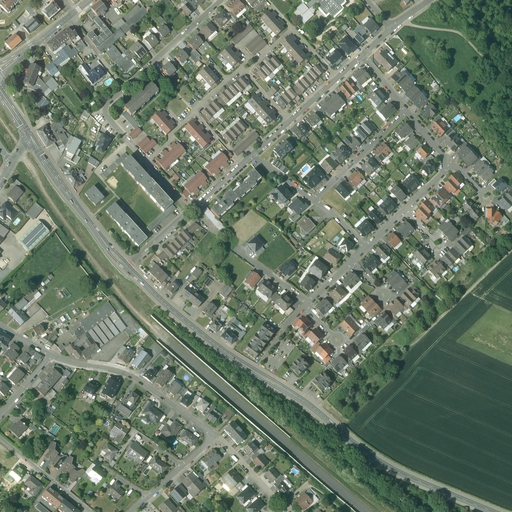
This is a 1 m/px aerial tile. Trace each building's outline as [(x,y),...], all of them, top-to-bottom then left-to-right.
[(4,0),(5,0),(0,5),(0,6),(7,14),(13,8),(12,7),(14,6),(15,6),(21,1),(20,0),(4,0)] [(195,2),(193,0),(191,0),(189,2),(193,6),(195,9),(199,6),(195,2)] [(240,4),(236,0),(235,0),(231,4),(240,13),(244,9),(240,4)] [(313,0),(307,5),(308,6),(311,9),(313,8),(316,5),(326,16),(329,14),(333,18),(342,10),(340,7),(345,3),(342,0),(313,0)] [(248,9),(242,2),(240,4),(244,9),(246,11),(248,9)] [(106,11),(100,3),(91,10),(91,11),(97,18),(100,16),(101,17),(105,14),(104,13),(106,11)] [(59,11),(53,4),(43,13),(49,20),(59,11)] [(240,13),(231,4),(227,8),(231,12),(235,17),(240,13)] [(294,14),(305,25),(314,16),(312,14),(313,14),(313,13),(314,12),(314,11),(314,9),(313,8),(311,9),(308,6),(306,7),(303,4),(297,10),(298,11),(294,14)] [(190,8),(187,5),(181,10),(187,17),(194,11),(190,8)] [(144,8),(125,25),(128,28),(130,30),(148,14),(144,8)] [(195,19),(200,15),(197,10),(191,15),(195,19)] [(97,18),(91,11),(87,15),(92,22),(93,21),(97,18)] [(229,19),(223,12),(220,14),(217,18),(216,17),(214,20),(220,27),(229,19)] [(235,17),(231,12),(229,14),(231,17),(235,21),(237,19),(235,17)] [(268,12),(260,19),(264,24),(275,14),(273,12),(270,15),(268,12)] [(275,14),(264,24),(268,28),(276,21),(274,19),(277,16),(275,14)] [(97,18),(93,21),(99,29),(104,26),(97,18)] [(33,19),(23,28),(29,35),(40,26),(33,19)] [(121,19),(112,27),(116,31),(118,29),(125,24),(121,19)] [(371,35),(379,28),(371,20),(364,27),(367,30),(371,35)] [(276,21),(268,28),(272,32),(283,23),(281,21),(278,24),(276,21)] [(283,23),(272,32),(276,37),(284,30),(282,28),(285,25),(283,23)] [(215,31),(209,24),(201,31),(207,38),(215,31)] [(125,25),(119,30),(122,34),(128,28),(125,25)] [(111,35),(104,26),(99,29),(103,34),(97,39),(94,41),(98,46),(112,35),(111,35)] [(163,26),(156,32),(157,33),(163,39),(169,33),(164,27),(163,26)] [(365,32),(361,27),(358,29),(364,36),(366,34),(365,32)] [(72,34),(69,29),(64,34),(69,40),(71,43),(78,37),(74,33),(72,34)] [(116,31),(111,35),(112,35),(98,46),(96,48),(100,54),(123,35),(122,34),(119,30),(118,29),(116,31)] [(364,36),(358,29),(354,33),(357,36),(354,39),(360,45),(364,41),(362,38),(364,36)] [(207,38),(201,31),(198,34),(203,40),(204,41),(207,38)] [(63,32),(54,39),(60,47),(63,45),(69,40),(64,34),(63,32)] [(92,33),(86,37),(91,43),(94,41),(97,39),(93,35),(93,34),(93,33),(92,33)] [(15,35),(5,44),(11,51),(21,42),(15,35)] [(151,36),(149,38),(148,37),(144,41),(151,49),(158,43),(153,38),(151,36)] [(196,36),(187,44),(193,51),(194,51),(195,51),(202,44),(203,44),(201,42),(196,36)] [(78,37),(71,43),(73,45),(75,44),(80,40),(78,37)] [(287,37),(280,44),(284,48),(294,39),(293,37),(290,39),(287,37)] [(60,47),(54,39),(46,46),(53,53),(60,47)] [(294,39),(284,48),(288,53),(295,46),(293,44),(296,41),(294,39)] [(349,56),(356,49),(351,44),(346,39),(339,45),(344,50),(348,55),(349,56)] [(144,41),(141,43),(149,51),(151,49),(144,41)] [(146,53),(137,43),(129,50),(133,55),(135,54),(140,59),(146,53)] [(71,51),(67,47),(65,47),(63,45),(60,47),(62,50),(68,58),(69,60),(74,56),(71,51)] [(231,45),(220,55),(224,59),(232,52),(230,50),(233,47),(231,45)] [(298,48),(295,46),(288,53),(292,57),(302,47),(301,45),(298,48)] [(62,50),(60,47),(53,53),(54,55),(58,52),(58,53),(62,50)] [(76,47),(71,51),(74,56),(80,52),(76,47)] [(121,56),(114,47),(109,51),(105,54),(113,63),(114,63),(120,58),(119,57),(121,56)] [(302,47),(292,57),(296,61),(303,54),(301,52),(304,50),(302,47)] [(62,50),(58,53),(61,57),(65,61),(68,58),(62,50)] [(180,53),(175,57),(178,61),(179,61),(181,64),(188,58),(182,51),(180,53)] [(340,56),(336,51),(331,55),(339,64),(344,60),(340,56)] [(232,52),(224,59),(228,64),(239,54),(237,52),(234,55),(232,52)] [(385,52),(377,60),(382,66),(390,59),(387,56),(388,55),(385,52)] [(239,54),(228,64),(232,68),(235,65),(240,61),(238,59),(241,56),(239,54)] [(303,54),(296,61),(300,66),(304,62),(308,58),(310,56),(308,54),(305,57),(303,54)] [(334,68),(339,64),(331,55),(327,60),(331,64),(334,68)] [(274,57),(272,59),(269,56),(267,58),(276,69),(281,65),(274,57)] [(61,57),(55,61),(59,66),(65,61),(61,57)] [(122,60),(116,65),(123,74),(133,66),(128,60),(126,57),(123,59),(122,60)] [(276,69),(267,58),(265,60),(267,63),(265,65),(272,73),(276,69)] [(390,59),(382,66),(388,72),(397,64),(394,61),(392,62),(390,59)] [(56,68),(52,64),(46,69),(52,77),(58,72),(56,68)] [(173,68),(169,64),(165,68),(164,67),(162,70),(169,78),(176,71),(173,68)] [(272,73),(265,65),(263,67),(260,64),(258,66),(268,77),(272,73)] [(41,69),(31,65),(28,72),(37,76),(41,69)] [(318,66),(317,65),(313,69),(320,77),(324,73),(320,69),(318,66)] [(268,77),(258,66),(256,68),(259,71),(256,73),(259,77),(263,81),(268,77)] [(90,73),(87,69),(83,73),(92,85),(105,76),(98,67),(90,73)] [(206,67),(199,74),(203,79),(210,72),(206,67)] [(320,77),(313,69),(308,73),(309,74),(315,81),(320,77)] [(370,78),(363,70),(359,74),(366,82),(370,78)] [(37,76),(28,72),(23,84),(29,86),(32,88),(37,77),(37,76)] [(210,72),(203,79),(207,83),(214,76),(210,72)] [(401,76),(397,72),(391,77),(395,81),(401,76)] [(395,81),(395,82),(400,87),(408,78),(404,73),(401,76),(395,81)] [(315,81),(309,74),(305,78),(311,85),(316,81),(315,81)] [(366,82),(359,74),(354,77),(357,81),(361,86),(366,82)] [(214,76),(207,83),(211,88),(217,82),(218,81),(214,76)] [(41,81),(37,77),(32,88),(29,86),(28,89),(43,95),(48,89),(41,81)] [(48,79),(46,77),(41,81),(48,89),(53,85),(51,83),(48,79)] [(246,82),(242,78),(238,82),(244,89),(249,85),(246,82)] [(311,85),(305,78),(300,82),(307,89),(311,85)] [(408,78),(400,87),(404,91),(405,91),(412,84),(413,83),(408,78)] [(57,85),(54,81),(51,83),(53,85),(48,89),(50,91),(57,85)] [(361,86),(357,81),(355,83),(357,86),(361,90),(363,88),(361,86)] [(217,82),(211,88),(213,90),(219,84),(217,82)] [(244,89),(238,82),(233,86),(239,93),(240,93),(244,89)] [(307,89),(300,82),(296,86),(297,87),(299,89),(303,93),(307,89)] [(355,88),(350,82),(345,86),(353,95),(358,91),(355,88)] [(151,84),(124,109),(125,111),(130,117),(158,92),(151,84)] [(412,84),(405,91),(407,93),(413,88),(414,87),(412,84)] [(233,86),(232,85),(228,89),(235,97),(239,93),(233,86)] [(353,95),(345,86),(341,90),(345,95),(348,99),(349,99),(353,95)] [(413,88),(407,93),(405,95),(407,97),(415,90),(413,88)] [(235,97),(228,89),(224,93),(231,101),(235,97)] [(292,91),(291,89),(286,93),(293,101),(295,99),(298,102),(300,100),(298,97),(294,93),(292,91)] [(407,97),(412,102),(420,94),(416,89),(415,90),(407,97)] [(375,94),(370,98),(374,102),(382,95),(378,91),(375,94)] [(373,92),(366,98),(368,100),(370,98),(375,94),(373,92)] [(231,101),(224,93),(219,97),(223,101),(226,105),(231,101)] [(293,101),(286,93),(282,97),(291,108),(293,106),(291,103),(293,101)] [(250,101),(247,104),(251,108),(259,101),(257,99),(260,96),(258,94),(255,97),(250,101)] [(420,94),(412,102),(416,107),(417,107),(425,98),(420,94)] [(348,99),(345,95),(343,97),(349,104),(351,102),(351,101),(349,99),(348,99)] [(382,95),(374,102),(378,107),(383,103),(386,100),(382,95)] [(42,96),(35,104),(39,108),(46,100),(42,96)] [(337,96),(330,102),(338,111),(345,104),(340,99),(337,96)] [(291,108),(282,97),(277,101),(280,104),(284,109),(287,107),(289,110),(291,108)] [(425,98),(417,107),(419,109),(427,101),(425,98)] [(215,101),(210,105),(217,113),(222,109),(215,101)] [(261,103),(259,101),(251,108),(255,112),(266,103),(264,101),(261,103)] [(338,111),(330,102),(323,108),(323,109),(326,112),(330,117),(338,111)] [(266,103),(255,112),(259,117),(267,110),(265,108),(268,105),(266,103)] [(383,103),(378,107),(376,109),(378,111),(385,105),(383,103)] [(387,107),(380,113),(386,120),(396,111),(390,104),(387,107)] [(217,113),(210,105),(206,109),(213,117),(217,113)] [(385,105),(378,111),(380,113),(387,107),(385,105)] [(431,105),(421,114),(427,120),(432,115),(434,116),(438,112),(431,105)] [(241,116),(246,112),(242,108),(237,111),(241,116)] [(213,117),(206,109),(201,113),(202,115),(207,119),(208,121),(213,117)] [(269,112),(267,110),(259,117),(263,121),(274,111),(272,109),(269,112)] [(130,117),(125,111),(121,115),(135,130),(137,128),(139,126),(130,117)] [(274,111),(263,121),(267,126),(270,123),(275,119),(273,116),(276,114),(274,111)] [(158,112),(151,119),(155,123),(165,114),(163,112),(160,114),(158,112)] [(165,114),(155,123),(158,128),(166,121),(164,119),(167,116),(165,114)] [(315,114),(311,118),(316,124),(321,120),(315,114)] [(439,116),(433,122),(436,125),(440,121),(442,119),(439,116)] [(316,124),(311,118),(306,122),(307,123),(311,127),(312,128),(316,124)] [(194,119),(184,128),(187,133),(195,126),(193,124),(196,121),(194,119)] [(167,123),(166,121),(158,128),(162,132),(172,122),(170,120),(167,123)] [(247,128),(240,121),(235,125),(242,132),(247,128)] [(440,121),(436,125),(432,129),(436,133),(444,125),(440,121)] [(172,122),(162,132),(166,136),(173,129),(171,127),(174,124),(172,122)] [(369,126),(366,123),(361,127),(369,135),(374,131),(374,130),(369,126)] [(405,124),(399,129),(400,130),(397,134),(402,139),(406,135),(411,130),(410,130),(405,124)] [(195,126),(187,133),(191,137),(201,127),(199,125),(196,128),(195,126)] [(242,132),(235,125),(231,129),(238,136),(242,132)] [(448,129),(444,125),(436,133),(440,137),(444,134),(448,130),(448,129)] [(46,126),(36,132),(41,140),(49,135),(48,132),(47,132),(49,131),(46,126)] [(303,127),(302,126),(298,130),(303,136),(308,132),(307,131),(303,127)] [(201,127),(191,137),(195,141),(202,134),(201,132),(203,130),(201,127)] [(369,135),(361,127),(356,132),(359,135),(364,140),(369,135)] [(450,128),(448,129),(448,130),(444,134),(447,137),(453,131),(450,128)] [(238,136),(231,129),(227,133),(234,140),(238,136)] [(303,136),(298,130),(293,133),(294,135),(298,139),(299,140),(303,136)] [(453,131),(447,137),(449,139),(453,135),(454,135),(456,133),(453,131)] [(54,133),(50,136),(51,138),(52,137),(55,141),(59,139),(58,137),(57,138),(54,133)] [(234,140),(227,133),(222,137),(229,144),(234,140)] [(60,135),(58,137),(59,139),(61,143),(67,139),(66,138),(64,135),(63,134),(60,135)] [(97,151),(102,155),(111,140),(102,134),(102,135),(98,141),(100,142),(99,143),(97,146),(99,148),(97,151)] [(202,134),(195,141),(199,145),(209,136),(207,134),(204,136),(202,134)] [(49,135),(41,140),(46,149),(56,143),(55,141),(52,137),(51,138),(50,136),(49,135)] [(449,139),(445,143),(449,148),(458,139),(454,135),(453,135),(449,139)] [(67,139),(61,143),(63,145),(65,148),(67,145),(71,136),(70,136),(66,138),(67,139)] [(209,136),(199,145),(202,149),(210,143),(208,141),(211,138),(209,136)] [(353,138),(353,137),(350,140),(349,141),(350,143),(348,145),(354,151),(360,145),(356,141),(355,139),(353,138)] [(413,137),(410,140),(405,144),(407,146),(411,150),(412,151),(414,148),(415,148),(415,147),(416,147),(419,143),(413,137)] [(74,139),(70,146),(67,152),(74,155),(74,156),(77,150),(81,142),(74,139)] [(458,139),(449,148),(453,152),(458,148),(462,144),(461,143),(458,139)] [(289,142),(288,144),(285,141),(274,152),(276,154),(274,156),(277,159),(279,157),(280,159),(281,157),(282,159),(286,155),(287,153),(288,154),(292,150),(290,149),(292,148),(290,147),(292,145),(289,142)] [(464,141),(461,143),(462,144),(458,148),(460,150),(466,144),(464,141)] [(178,145),(176,146),(173,143),(171,145),(181,156),(185,152),(178,145)] [(460,150),(462,152),(465,149),(466,149),(468,146),(466,144),(460,150)] [(181,156),(171,145),(169,147),(172,151),(170,152),(176,160),(181,156)] [(388,149),(384,145),(379,149),(387,157),(391,153),(388,149)] [(345,151),(342,147),(342,148),(339,150),(337,152),(345,160),(349,155),(345,151)] [(430,153),(424,147),(423,148),(418,153),(423,157),(424,156),(426,158),(430,153)] [(379,149),(374,154),(377,156),(382,161),(382,162),(387,157),(379,149)] [(462,152),(458,156),(464,161),(471,154),(466,149),(465,149),(462,152)] [(170,152),(168,154),(165,151),(163,153),(172,163),(176,160),(170,152)] [(67,152),(64,158),(71,162),(74,155),(67,152)] [(345,160),(337,152),(333,155),(333,156),(337,159),(341,164),(345,160)] [(124,153),(99,176),(103,180),(128,157),(124,153)] [(172,163),(163,153),(161,155),(163,158),(162,160),(168,167),(172,163)] [(223,156),(221,153),(217,157),(226,167),(228,165),(226,163),(228,161),(227,160),(223,156)] [(476,160),(471,154),(464,161),(469,167),(473,164),(477,160),(476,160)] [(151,181),(129,157),(120,165),(142,189),(151,181)] [(226,167),(217,157),(213,161),(219,168),(221,167),(224,170),(226,167)] [(431,157),(425,163),(427,165),(430,162),(434,159),(431,157)] [(479,157),(476,160),(477,160),(473,164),(475,166),(479,162),(481,160),(479,157)] [(168,167),(162,160),(160,161),(157,158),(155,160),(157,162),(161,167),(164,171),(168,167)] [(331,162),(328,159),(323,165),(325,167),(330,172),(336,167),(331,162)] [(372,160),(371,159),(367,164),(374,172),(379,167),(372,160)] [(219,168),(213,161),(209,165),(218,175),(220,173),(217,170),(219,168)] [(286,166),(276,162),(274,167),(286,172),(288,169),(285,168),(286,166)] [(427,165),(425,166),(425,167),(422,170),(429,176),(435,170),(435,166),(430,162),(427,165)] [(475,166),(473,168),(475,170),(481,164),(479,162),(475,166)] [(475,170),(474,171),(478,177),(479,176),(487,168),(482,163),(481,164),(475,170)] [(374,172),(367,164),(362,168),(363,169),(368,175),(370,176),(374,172)] [(218,175),(209,165),(204,168),(207,171),(211,175),(211,176),(213,174),(215,177),(218,175)] [(313,165),(301,177),(304,180),(316,168),(313,165)] [(487,168),(479,176),(484,181),(485,180),(491,174),(493,172),(488,167),(487,168)] [(316,168),(304,180),(305,181),(304,182),(304,183),(306,185),(307,185),(308,184),(312,188),(315,185),(315,184),(318,182),(319,182),(324,177),(316,168)] [(238,187),(232,193),(230,191),(224,197),(225,198),(219,203),(217,202),(215,204),(216,205),(210,211),(217,219),(232,206),(231,205),(237,200),(238,201),(256,185),(254,184),(260,179),(253,170),(246,176),(248,178),(242,184),(240,181),(236,185),(238,187)] [(429,176),(422,170),(420,172),(426,178),(429,176)] [(357,171),(352,175),(360,183),(364,179),(359,174),(357,171)] [(69,172),(67,174),(68,175),(65,177),(69,183),(77,178),(75,175),(73,172),(72,172),(70,174),(69,172)] [(202,175),(200,172),(196,176),(205,187),(207,185),(204,182),(206,180),(202,175)] [(491,174),(485,180),(487,182),(493,176),(491,174)] [(360,183),(352,175),(348,180),(350,182),(355,187),(356,187),(360,183)] [(422,181),(416,175),(413,178),(419,184),(422,181)] [(455,175),(449,180),(451,181),(457,188),(462,183),(460,181),(455,175)] [(205,187),(196,176),(191,180),(198,187),(200,186),(203,189),(205,187)] [(413,178),(412,177),(408,181),(415,189),(420,185),(419,184),(413,178)] [(77,178),(69,183),(73,189),(76,187),(77,188),(81,186),(80,184),(81,184),(78,180),(77,178)] [(19,182),(15,179),(11,183),(15,187),(19,182)] [(198,187),(191,180),(187,184),(197,194),(199,192),(196,189),(198,187)] [(494,180),(489,186),(494,191),(496,190),(493,187),(497,183),(494,180)] [(497,183),(493,187),(496,190),(500,193),(507,186),(500,180),(497,183)] [(172,205),(151,181),(142,189),(163,213),(172,205)] [(408,181),(403,185),(404,186),(410,192),(411,193),(415,189),(408,181)] [(451,181),(446,186),(446,187),(452,192),(454,194),(459,189),(457,188),(451,181)] [(348,184),(346,182),(344,184),(352,192),(354,190),(348,184)] [(197,194),(187,184),(183,187),(186,190),(190,195),(192,193),(194,196),(197,194)] [(344,184),(338,189),(346,197),(352,192),(344,184)] [(404,186),(402,189),(403,191),(407,195),(410,192),(404,186)] [(15,187),(7,196),(15,203),(23,194),(17,189),(15,187)] [(93,187),(85,195),(95,207),(104,199),(93,187)] [(272,196),(277,201),(278,200),(287,192),(282,187),(277,191),(272,196)] [(396,188),(391,193),(396,198),(400,203),(401,203),(406,198),(401,193),(396,188)] [(346,197),(338,189),(336,191),(344,199),(346,197)] [(441,190),(436,195),(445,204),(450,199),(447,196),(442,190),(441,190)] [(287,192),(278,200),(283,205),(288,201),(293,196),(288,191),(287,192)] [(436,195),(432,200),(437,206),(440,208),(445,204),(436,195)] [(511,203),(506,197),(501,202),(502,203),(508,210),(511,205),(511,203)] [(393,200),(392,198),(389,200),(396,206),(398,204),(393,200)] [(389,200),(389,199),(384,203),(392,211),(396,207),(396,206),(389,200)] [(303,205),(298,200),(293,204),(289,208),(292,211),(293,210),(297,214),(298,216),(299,215),(308,207),(305,203),(303,205)] [(466,207),(464,209),(467,212),(468,211),(469,213),(474,208),(475,207),(471,204),(472,203),(470,202),(466,207)] [(384,203),(380,207),(381,208),(387,215),(388,215),(392,211),(384,203)] [(426,203),(421,208),(422,209),(428,216),(429,215),(434,211),(431,208),(426,203)] [(508,210),(502,203),(500,206),(506,212),(508,210)] [(12,209),(5,204),(0,210),(0,217),(3,220),(8,215),(12,219),(17,213),(12,209)] [(33,222),(43,210),(35,204),(26,216),(33,222)] [(125,216),(114,204),(106,212),(116,224),(125,216)] [(172,206),(146,228),(150,232),(175,209),(172,206)] [(225,228),(207,208),(203,212),(220,232),(225,228)] [(387,215),(381,208),(379,210),(385,217),(387,215)] [(422,209),(417,214),(422,219),(425,222),(430,217),(429,215),(428,216),(422,209)] [(385,217),(379,210),(376,212),(383,219),(385,217)] [(471,215),(470,217),(473,220),(474,219),(476,221),(482,216),(477,212),(478,211),(477,210),(471,215)] [(504,217),(498,210),(496,212),(502,218),(502,219),(504,217)] [(376,212),(375,211),(372,213),(370,212),(369,214),(369,216),(378,225),(383,220),(383,219),(376,212)] [(495,211),(488,211),(488,218),(489,218),(489,220),(488,221),(489,223),(490,223),(492,223),(493,224),(496,221),(497,222),(500,219),(502,218),(496,212),(495,211)] [(297,214),(290,220),(294,223),(301,217),(299,215),(298,216),(297,214)] [(125,216),(116,224),(138,248),(147,240),(125,216)] [(309,222),(305,217),(297,224),(304,231),(307,235),(315,227),(310,221),(309,222)] [(504,217),(502,219),(502,218),(500,219),(504,222),(505,221),(505,222),(505,226),(509,222),(504,217)] [(38,221),(17,242),(29,254),(50,233),(38,221)] [(368,224),(366,221),(361,225),(369,233),(373,229),(368,224)] [(406,223),(404,225),(402,227),(402,226),(402,227),(409,235),(414,231),(411,227),(407,223),(406,223)] [(441,231),(445,236),(454,228),(449,223),(447,225),(441,231)] [(9,232),(0,224),(0,236),(4,239),(9,232)] [(369,233),(361,225),(357,229),(360,232),(365,237),(369,233)] [(402,227),(400,229),(400,228),(398,231),(402,236),(405,239),(409,235),(402,227)] [(454,228),(445,236),(450,241),(456,235),(458,233),(454,228)] [(468,229),(462,234),(465,237),(471,232),(468,229)] [(185,231),(180,235),(187,242),(192,238),(189,236),(185,231)] [(393,234),(387,240),(393,247),(394,248),(400,242),(398,240),(394,236),(393,234)] [(187,242),(180,235),(176,239),(183,246),(187,242)] [(456,235),(450,240),(453,243),(458,237),(456,235)] [(256,238),(248,246),(255,253),(261,248),(263,246),(256,238)] [(472,246),(464,238),(460,242),(467,250),(472,246)] [(183,246),(176,239),(172,243),(179,250),(183,246)] [(340,247),(340,248),(346,252),(348,253),(353,246),(345,240),(340,247)] [(393,247),(387,240),(385,242),(391,249),(393,247)] [(467,250),(460,242),(455,246),(456,247),(460,251),(463,254),(467,250)] [(172,243),(168,247),(175,255),(179,251),(179,250),(172,243)] [(337,249),(333,246),(331,250),(338,255),(341,252),(337,249)] [(383,248),(381,246),(376,251),(377,253),(382,258),(383,259),(385,257),(389,257),(389,254),(388,253),(383,248)] [(175,255),(168,247),(163,251),(164,252),(167,256),(170,259),(175,255)] [(261,248),(255,253),(258,257),(264,251),(261,248)] [(458,253),(454,249),(452,251),(458,258),(460,256),(458,253)] [(338,255),(331,250),(325,258),(335,266),(341,258),(338,255)] [(414,256),(413,257),(419,263),(428,254),(424,251),(424,250),(421,253),(419,251),(414,256)] [(451,250),(447,255),(454,263),(459,258),(458,258),(452,251),(451,250)] [(428,254),(419,263),(423,267),(432,259),(428,254)] [(447,255),(442,259),(443,259),(447,264),(450,267),(454,263),(447,255)] [(373,258),(372,256),(368,260),(375,268),(380,264),(377,262),(373,258)] [(375,268),(368,260),(363,265),(368,269),(371,272),(375,268)] [(322,265),(317,261),(313,266),(324,275),(328,269),(322,265)] [(437,262),(433,267),(441,275),(445,271),(446,271),(441,267),(437,262)] [(295,269),(289,263),(280,271),(286,277),(287,275),(294,269),(295,269)] [(155,265),(148,272),(152,277),(160,269),(155,265)] [(445,266),(443,265),(441,267),(446,271),(445,271),(447,273),(450,271),(445,266)] [(324,275),(313,266),(309,272),(315,275),(321,280),(324,275)] [(433,267),(429,271),(437,279),(441,275),(433,267)] [(160,269),(152,277),(156,281),(164,273),(160,269)] [(202,272),(198,269),(197,269),(192,276),(196,279),(197,280),(202,273),(202,272)] [(294,269),(287,275),(290,278),(296,272),(294,269)] [(421,273),(419,275),(421,278),(427,272),(425,269),(421,273)] [(250,272),(244,279),(247,281),(252,274),(250,272)] [(394,272),(387,278),(389,280),(396,274),(394,272)] [(164,273),(156,281),(161,285),(161,284),(166,280),(168,278),(164,273)] [(247,281),(245,283),(252,288),(260,278),(253,273),(252,274),(247,281)] [(352,273),(348,277),(355,285),(360,281),(357,279),(353,274),(352,273)] [(389,280),(387,282),(392,287),(401,279),(396,274),(389,280)] [(313,281),(307,277),(307,278),(304,281),(302,282),(301,284),(301,286),(308,292),(311,288),(311,289),(313,286),(312,286),(315,283),(313,281)] [(348,277),(344,281),(349,287),(351,289),(355,285),(348,277)] [(208,278),(203,285),(207,288),(212,281),(208,278)] [(420,282),(416,278),(412,282),(416,286),(420,282)] [(401,279),(392,287),(397,292),(399,290),(405,284),(401,279)] [(260,289),(258,291),(263,295),(271,286),(265,282),(264,283),(260,289)] [(172,283),(166,291),(172,295),(178,288),(172,283)] [(198,291),(189,284),(187,287),(195,294),(198,291)] [(405,284),(399,290),(401,292),(407,286),(405,284)] [(232,289),(227,286),(220,295),(224,299),(232,289)] [(276,290),(271,286),(263,295),(268,299),(275,292),(276,290)] [(195,294),(187,287),(180,295),(189,302),(195,294)] [(342,289),(339,287),(335,291),(342,299),(343,299),(347,295),(342,289)] [(34,289),(23,299),(27,304),(30,301),(31,302),(34,298),(32,296),(37,292),(34,289)] [(410,289),(406,293),(414,302),(418,298),(415,295),(416,294),(414,291),(413,292),(410,289)] [(342,299),(335,291),(330,296),(333,298),(338,304),(342,299)] [(414,302),(406,293),(402,298),(406,303),(410,306),(414,302)] [(195,294),(189,302),(197,309),(204,301),(195,294)] [(281,299),(276,295),(272,300),(276,304),(281,299)] [(281,299),(276,304),(281,308),(289,299),(284,295),(281,299)] [(122,308),(111,296),(107,298),(118,311),(115,313),(127,328),(128,329),(129,329),(133,334),(137,331),(140,327),(122,308)] [(27,304),(21,309),(24,312),(36,300),(34,298),(31,302),(30,301),(27,304)] [(338,304),(333,298),(330,301),(335,306),(338,304)] [(23,299),(14,307),(19,311),(21,309),(27,304),(23,299)] [(289,299),(281,308),(285,312),(289,307),(293,303),(289,299)] [(326,301),(325,299),(320,304),(328,312),(332,307),(330,305),(326,301)] [(364,305),(362,306),(367,311),(375,304),(370,299),(368,300),(364,305)] [(400,305),(396,300),(391,304),(399,312),(403,308),(400,305)] [(70,334),(76,342),(82,337),(115,313),(108,302),(79,324),(81,326),(70,334)] [(404,305),(402,303),(400,305),(403,308),(406,312),(409,309),(404,305)] [(410,306),(406,303),(404,305),(409,309),(410,311),(413,309),(410,306)] [(36,304),(26,313),(31,317),(40,308),(36,304)] [(209,304),(202,312),(205,314),(209,317),(212,314),(211,314),(215,309),(209,304)] [(328,312),(320,304),(316,308),(317,309),(321,313),(324,316),(328,312)] [(379,309),(375,304),(367,311),(371,316),(373,315),(378,311),(379,309)] [(399,312),(391,304),(387,308),(392,313),(395,316),(399,312)] [(14,307),(8,313),(14,319),(21,314),(19,311),(14,307)] [(289,307),(285,312),(289,316),(294,311),(289,307)] [(223,310),(218,316),(221,318),(223,319),(223,320),(227,314),(223,310)] [(27,320),(21,314),(22,313),(22,312),(21,314),(14,319),(21,326),(27,320)] [(99,350),(127,328),(115,313),(82,337),(85,342),(89,348),(95,344),(99,350)] [(395,316),(392,313),(390,315),(390,316),(396,321),(398,319),(395,316)] [(388,318),(384,314),(380,317),(388,325),(391,322),(388,318)] [(348,315),(342,322),(344,324),(349,319),(350,318),(348,315)] [(396,322),(390,316),(388,318),(391,322),(394,324),(396,322)] [(380,317),(376,322),(380,326),(383,330),(388,325),(380,317)] [(301,321),(297,325),(300,329),(308,321),(305,318),(301,321)] [(298,319),(292,326),(294,328),(297,325),(301,321),(298,319)] [(349,319),(344,324),(341,326),(346,331),(354,324),(349,319)] [(217,324),(214,321),(209,328),(215,333),(218,330),(219,331),(221,329),(220,328),(221,327),(217,324)] [(308,321),(300,329),(304,333),(308,329),(312,325),(308,321)] [(264,324),(243,352),(254,360),(275,332),(264,324)] [(358,329),(354,324),(346,331),(351,337),(353,334),(359,329),(358,329)] [(40,325),(33,329),(37,337),(45,333),(40,325)] [(362,330),(361,331),(363,334),(365,332),(370,327),(369,327),(367,325),(362,330)] [(62,329),(57,332),(58,332),(56,333),(57,334),(59,336),(66,332),(63,328),(62,329)] [(359,329),(353,334),(355,336),(361,331),(362,330),(360,328),(358,329),(359,329)] [(128,337),(133,334),(129,329),(128,329),(125,332),(128,337)] [(308,329),(304,333),(301,335),(303,338),(310,331),(308,329)] [(312,333),(308,337),(312,341),(320,333),(316,329),(312,333)] [(230,333),(227,330),(221,338),(226,342),(231,335),(229,333),(230,333)] [(47,339),(50,343),(51,342),(52,343),(57,338),(55,337),(57,334),(56,333),(55,331),(47,339)] [(237,338),(240,340),(245,333),(242,331),(240,334),(237,338)] [(310,331),(303,338),(306,340),(308,337),(312,333),(310,331)] [(320,333),(312,341),(315,345),(316,345),(318,342),(323,337),(320,333)] [(11,338),(2,334),(0,337),(0,338),(7,342),(9,343),(11,338)] [(365,338),(362,334),(358,338),(366,346),(370,342),(365,338)] [(234,335),(233,336),(231,335),(226,342),(231,346),(237,338),(234,335)] [(51,342),(50,343),(47,339),(46,337),(41,341),(41,342),(46,344),(47,346),(50,348),(53,345),(54,344),(52,343),(51,342)] [(76,342),(73,344),(76,348),(85,342),(82,337),(76,342)] [(358,338),(354,343),(357,346),(361,350),(362,350),(366,346),(358,338)] [(315,345),(312,348),(314,350),(319,346),(320,344),(318,342),(316,345),(315,345)] [(64,347),(59,350),(61,353),(70,346),(68,343),(64,347)] [(89,348),(81,354),(76,348),(73,344),(66,350),(70,356),(72,355),(76,360),(79,360),(83,356),(86,360),(99,350),(95,344),(89,348)] [(321,348),(317,352),(320,356),(328,348),(325,344),(321,348)] [(11,349),(5,356),(10,360),(11,359),(13,361),(18,356),(17,355),(17,352),(19,350),(15,346),(11,349)] [(314,350),(312,352),(314,355),(317,352),(321,348),(319,346),(314,350)] [(361,350),(357,346),(355,348),(356,349),(361,354),(363,352),(362,350),(361,350)] [(354,351),(349,347),(344,352),(348,357),(351,360),(352,360),(357,355),(354,351)] [(29,348),(24,353),(29,357),(34,352),(29,348)] [(141,348),(136,354),(138,356),(142,351),(143,352),(144,350),(141,348)] [(328,348),(320,356),(324,359),(324,360),(328,356),(332,352),(328,348)] [(126,350),(119,359),(126,365),(133,355),(126,350)] [(143,352),(142,351),(138,356),(130,367),(134,369),(135,367),(139,370),(151,358),(143,352)] [(38,354),(34,352),(29,357),(30,358),(33,360),(38,354)] [(24,353),(18,361),(23,366),(24,365),(26,362),(30,358),(29,357),(24,353)] [(38,354),(33,360),(34,361),(36,363),(35,364),(37,365),(44,357),(38,354)] [(328,356),(324,360),(324,359),(322,361),(326,364),(328,362),(331,359),(328,356)] [(344,361),(339,356),(335,361),(343,368),(347,365),(347,364),(344,361)] [(302,358),(297,363),(296,362),(295,363),(296,364),(291,369),(299,377),(310,367),(302,358)] [(331,365),(338,373),(343,368),(335,361),(331,365)] [(65,372),(61,368),(56,367),(54,369),(61,376),(63,378),(65,376),(67,378),(70,374),(66,370),(65,372)] [(54,369),(43,381),(51,388),(53,386),(53,385),(59,378),(61,376),(54,369)] [(18,370),(13,375),(20,380),(24,375),(21,372),(18,370)] [(150,373),(147,372),(143,377),(150,382),(153,377),(157,372),(154,370),(151,374),(150,373)] [(171,375),(166,371),(164,372),(161,377),(156,383),(162,388),(167,380),(168,381),(172,375),(171,375)] [(323,373),(313,383),(322,393),(326,388),(327,389),(329,388),(328,387),(332,382),(323,373)] [(20,380),(13,375),(9,380),(12,383),(15,386),(20,380)] [(109,380),(105,387),(115,393),(119,386),(113,383),(109,380)] [(51,388),(43,381),(36,389),(44,396),(51,388)] [(4,384),(2,383),(0,384),(0,392),(4,397),(7,393),(6,392),(9,389),(4,384)] [(177,387),(173,383),(171,386),(167,390),(174,396),(177,393),(181,388),(178,386),(177,387)] [(96,388),(87,384),(86,387),(84,387),(83,390),(84,391),(83,395),(86,396),(88,393),(93,396),(96,388)] [(105,387),(102,394),(106,397),(111,400),(115,393),(105,387)] [(181,388),(177,393),(181,396),(182,394),(185,389),(182,387),(181,388)] [(51,401),(57,394),(53,390),(47,397),(51,401)] [(132,393),(129,398),(127,396),(125,399),(122,403),(125,406),(128,401),(132,404),(129,408),(133,411),(136,406),(135,406),(137,403),(135,402),(138,397),(132,393)] [(189,399),(186,396),(183,400),(182,400),(180,403),(187,407),(192,400),(189,399)] [(209,405),(202,399),(199,403),(195,408),(196,408),(203,413),(206,409),(209,405)] [(162,415),(152,408),(154,405),(151,402),(143,414),(145,416),(144,418),(148,421),(149,420),(149,421),(150,419),(156,424),(162,415)] [(125,406),(122,403),(119,407),(130,415),(133,411),(129,408),(125,406)] [(49,405),(46,412),(52,415),(55,408),(49,405)] [(209,411),(207,413),(210,414),(212,412),(215,407),(212,405),(209,411)] [(24,412),(19,408),(16,413),(21,417),(24,412)] [(233,414),(227,409),(224,414),(227,417),(226,418),(228,420),(233,414)] [(116,416),(109,411),(106,416),(113,421),(116,416)] [(212,412),(210,414),(207,419),(214,424),(218,418),(218,417),(212,412)] [(24,425),(20,421),(16,426),(15,425),(10,431),(19,438),(28,428),(25,425),(24,424),(24,425)] [(174,422),(169,429),(165,426),(160,433),(168,438),(170,435),(174,438),(182,427),(174,422)] [(128,431),(117,423),(113,430),(119,435),(114,441),(119,445),(128,431)] [(246,437),(233,423),(224,431),(230,437),(232,438),(231,439),(237,445),(246,437)] [(38,429),(31,424),(29,427),(35,432),(38,429)] [(197,440),(185,432),(182,437),(181,439),(192,447),(197,440)] [(139,447),(134,443),(125,455),(130,458),(131,455),(137,459),(136,461),(140,464),(148,454),(139,448),(139,447)] [(251,443),(242,451),(248,457),(252,453),(256,449),(256,448),(251,443)] [(117,452),(107,444),(103,450),(107,453),(104,457),(110,462),(111,460),(117,452)] [(52,449),(45,457),(45,458),(48,461),(49,461),(51,458),(53,460),(56,456),(58,454),(56,453),(56,452),(55,451),(54,451),(53,451),(53,450),(52,449)] [(213,451),(203,460),(209,467),(210,468),(215,463),(220,458),(213,451)] [(254,455),(250,458),(254,462),(260,456),(257,452),(254,455)] [(56,456),(53,460),(51,462),(53,464),(52,466),(52,467),(55,469),(56,469),(63,461),(63,460),(62,460),(61,460),(60,459),(60,458),(59,457),(58,457),(58,458),(56,456)] [(254,462),(253,463),(260,470),(261,469),(263,469),(264,468),(264,466),(267,464),(260,456),(254,462)] [(168,467),(155,458),(149,466),(162,475),(168,467)] [(69,463),(62,471),(62,472),(65,475),(66,475),(68,473),(70,474),(73,471),(75,469),(73,467),(73,466),(72,465),(71,466),(70,465),(70,464),(69,463)] [(215,463),(210,468),(209,467),(208,469),(211,472),(217,466),(215,463)] [(98,468),(95,466),(88,475),(91,478),(93,476),(100,482),(106,474),(98,468)] [(20,469),(17,467),(12,472),(12,473),(16,477),(15,478),(19,481),(23,476),(25,473),(20,469)] [(278,476),(272,469),(265,476),(272,483),(273,481),(278,476)] [(241,480),(232,470),(222,480),(231,489),(234,487),(241,480)] [(73,471),(70,474),(68,476),(70,478),(68,480),(69,481),(72,483),(73,483),(79,475),(78,474),(77,474),(77,473),(76,472),(75,472),(73,471)] [(191,474),(183,481),(189,488),(197,480),(191,474)] [(278,476),(273,481),(275,483),(280,479),(282,477),(280,475),(278,476)] [(43,486),(31,476),(27,481),(25,483),(33,490),(30,493),(34,497),(43,486)] [(275,483),(273,485),(276,488),(282,482),(280,479),(275,483)] [(189,488),(188,489),(190,491),(193,494),(202,485),(197,480),(189,488)] [(282,482),(276,488),(282,495),(288,489),(282,482)] [(116,483),(114,485),(111,488),(107,493),(111,496),(112,494),(119,500),(124,494),(118,489),(120,486),(116,483)] [(202,485),(193,494),(195,496),(206,486),(204,483),(202,485)] [(186,491),(180,485),(178,487),(184,493),(186,491)] [(178,487),(171,494),(170,494),(178,503),(178,502),(186,495),(186,496),(184,493),(178,487)] [(238,492),(234,487),(231,489),(228,492),(233,497),(238,492)] [(56,493),(50,488),(43,496),(58,509),(59,508),(65,501),(59,495),(56,493)] [(254,495),(248,488),(243,492),(237,497),(243,504),(248,500),(254,495)] [(309,490),(304,495),(309,500),(314,495),(309,490)] [(304,495),(304,494),(296,502),(303,510),(312,503),(309,500),(304,495)] [(79,511),(65,500),(65,501),(59,508),(63,511),(79,511)] [(176,510),(168,500),(160,507),(164,511),(175,511),(177,511),(176,510)] [(244,508),(251,502),(248,500),(243,504),(242,505),(244,508)] [(253,505),(247,510),(248,511),(257,511),(258,511),(263,507),(258,500),(253,505)] [(50,511),(39,503),(35,508),(40,511),(50,511)]
